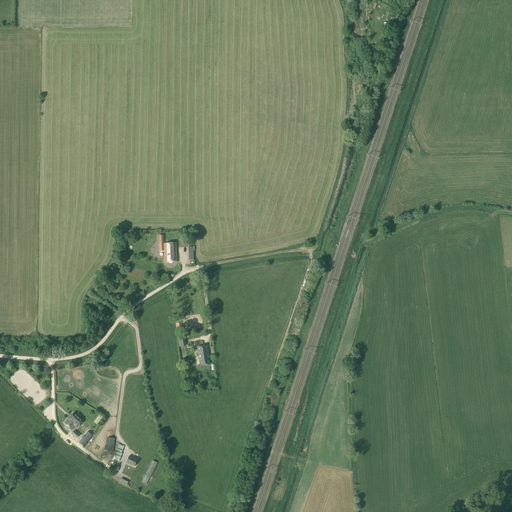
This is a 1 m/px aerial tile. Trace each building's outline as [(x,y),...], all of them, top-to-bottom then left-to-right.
[(159,236),(160,252),(164,251),(164,262),(177,262),(176,243),(163,244),(163,236),(159,236)] [(207,346),(197,347),(199,360),(200,360),(201,366),(208,364),(207,358),(208,358),(207,346)] [(64,423),(71,430),(75,426),(77,427),(82,422),(72,414),(70,417),(64,423)] [(95,422),(98,425),(104,419),(102,416),(95,422)] [(70,436),(74,440),(76,438),(77,438),(79,435),(74,431),(71,434),(72,434),(70,436)] [(78,443),(79,443),(83,446),(92,435),(91,435),(91,436),(87,432),(84,436),(83,436),(82,438),(78,443)] [(107,438),(105,453),(112,453),(114,439),(107,438)] [(129,456),(126,463),(134,466),(135,463),(136,464),(137,461),(136,461),(137,459),(129,456)] [(152,461),(142,482),(146,485),(157,463),(152,461)]
